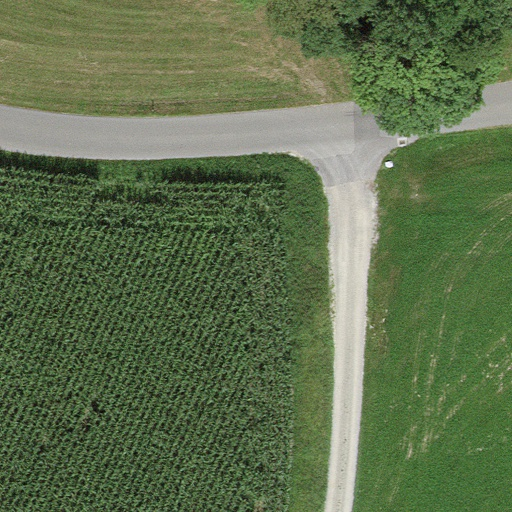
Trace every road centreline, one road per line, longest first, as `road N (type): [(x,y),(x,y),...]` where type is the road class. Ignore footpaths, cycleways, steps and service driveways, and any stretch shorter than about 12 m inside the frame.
road 1 (unclassified): [(511,112),(366,135),(122,156),(0,137)]
road 2 (track): [(337,511),(366,135)]
